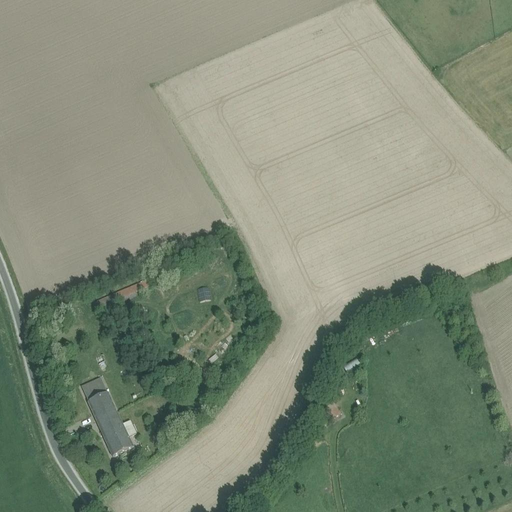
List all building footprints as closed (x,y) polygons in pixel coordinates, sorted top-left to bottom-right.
[(93,304),(98,314),(152,291),(147,280),(93,304)] [(342,366),(348,376),(364,367),(358,357),(342,366)] [(88,403),(97,422),(117,413),(103,380),(82,389),(89,403),(88,403)] [(325,425),(341,416),(334,404),(319,413),(325,425)] [(162,421),(166,431),(189,422),(184,412),(162,421)] [(123,425),(117,413),(97,422),(113,458),(133,449),(129,438),(137,435),(130,422),(123,425)]
